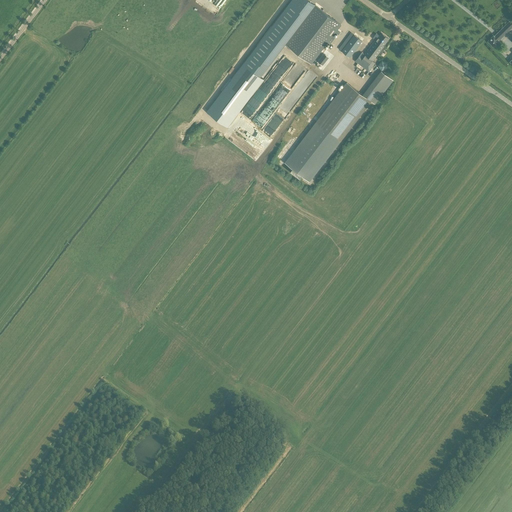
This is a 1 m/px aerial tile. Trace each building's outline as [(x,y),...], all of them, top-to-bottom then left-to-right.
[(308,0),(292,0),(244,64),(255,73),(310,1),(308,0)] [(341,24),(326,13),(314,5),(285,44),(311,63),(341,24)] [(502,37),(510,29),(506,24),(498,33),(502,37)] [(339,48),(350,57),(362,41),(351,32),(339,48)] [(362,52),(355,61),(368,71),(375,62),(373,61),(380,52),(381,53),(384,50),(382,48),(389,38),(382,32),(379,37),(376,35),(374,38),(375,39),(364,54),(362,52)] [(494,36),(493,36),(489,41),(493,46),(494,46),(498,41),(499,41),(498,41),(498,40),(494,36)] [(322,65),(327,56),(321,52),(316,61),(322,65)] [(382,70),(388,68),(388,62),(382,60),(378,65),(382,70)] [(244,64),(206,111),(226,126),(263,79),(255,73),(244,64)] [(371,101),(347,82),(317,122),(285,163),(309,181),(371,101)]
